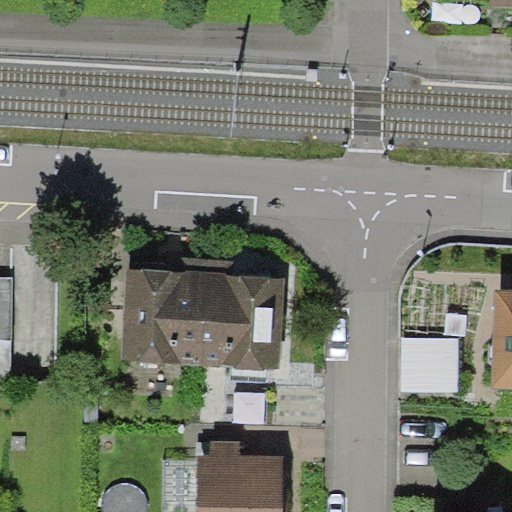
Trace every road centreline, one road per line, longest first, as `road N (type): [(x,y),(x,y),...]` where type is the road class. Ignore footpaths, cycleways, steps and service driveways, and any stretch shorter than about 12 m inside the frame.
road 1 (residential): [(0,177),(367,196)]
road 2 (residential): [(360,511),(367,196)]
road 3 (residential): [(367,196),(371,0)]
road 4 (residential): [(367,196),(511,205)]
